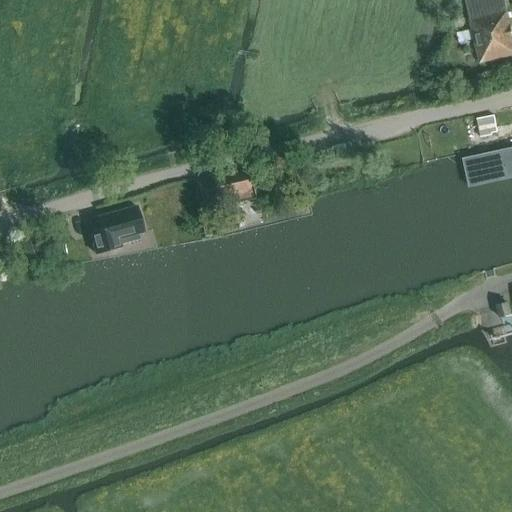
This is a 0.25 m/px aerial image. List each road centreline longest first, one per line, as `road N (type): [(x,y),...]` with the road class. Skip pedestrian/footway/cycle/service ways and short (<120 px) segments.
road 1 (unclassified): [(0,498),(336,376),(511,281)]
road 2 (tertiary): [(0,230),(194,169),(511,96)]
